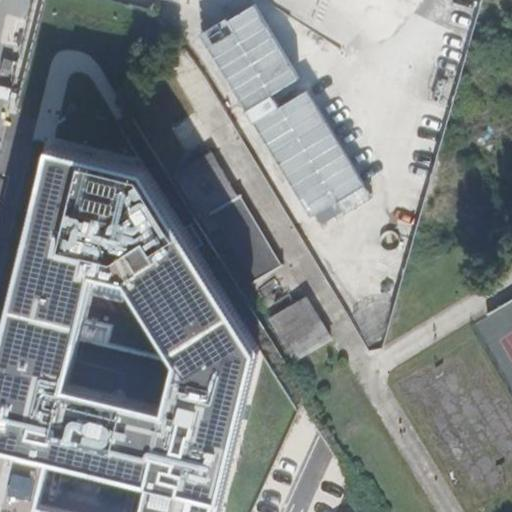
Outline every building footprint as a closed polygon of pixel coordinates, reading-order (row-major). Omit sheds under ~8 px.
[(148,4),(129,0),(42,0),(40,12),(41,13),(38,29),(124,48),(126,37),(140,40),(148,4)] [(298,83),(246,115),(307,214),(359,182),(298,83)] [(142,165),(50,143),(0,356),(0,511),(219,511),(255,369),(249,367),(255,345),(142,165)] [(208,157),(180,174),(197,202),(190,207),(199,222),(207,216),(251,286),(284,266),(241,197),(235,200),(208,157)] [(402,227),(411,196),(382,188),(373,218),(402,227)] [(304,303),(271,324),(300,371),(333,349),(304,303)]
